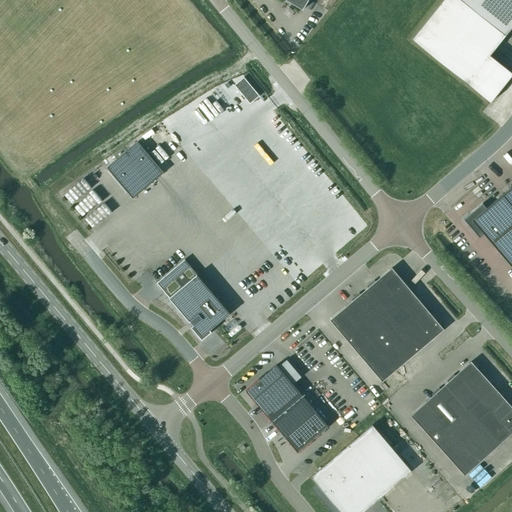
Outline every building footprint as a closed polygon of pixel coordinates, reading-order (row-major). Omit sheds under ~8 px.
[(286,0),(303,10),(308,0),(286,0)] [(511,0),(443,0),(412,39),(491,102),(511,75),(511,72),(490,55),(511,27),(511,0)] [(107,167),(133,198),(164,172),(138,141),(107,167)] [(511,186),(487,208),(483,203),(464,219),(479,238),(484,234),(511,266),(511,264),(511,186)] [(185,259),(157,283),(190,322),(191,321),(194,325),(191,327),(202,340),(212,332),(210,330),(230,313),(185,259)] [(399,277),(391,268),(375,281),(374,280),(368,285),(370,287),(360,295),(359,293),(353,298),(354,299),(330,319),(383,381),(443,330),(442,329),(444,327),(439,321),(438,323),(429,313),(431,311),(426,306),(424,307),(416,298),(418,296),(413,290),(412,292),(404,282),(405,281),(400,275),(399,277)] [(511,406),(471,361),(411,416),(465,475),(511,432),(511,406)] [(298,452),(329,426),(277,365),(246,390),(298,452)] [(373,423),(312,475),(343,511),(361,511),(412,469),(373,423)] [(470,479),(482,489),(492,478),(480,468),(470,479)]
